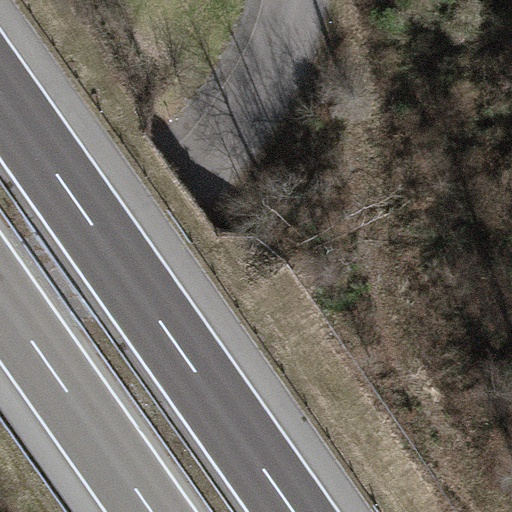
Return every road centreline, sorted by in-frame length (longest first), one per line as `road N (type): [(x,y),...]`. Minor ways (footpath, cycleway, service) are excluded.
road 1 (motorway): [(295,511),(0,93)]
road 2 (motorway): [(0,300),(148,511)]
road 3 (unclassified): [(187,168),(0,311)]
road 4 (residential): [(281,0),(267,65),(187,168)]
